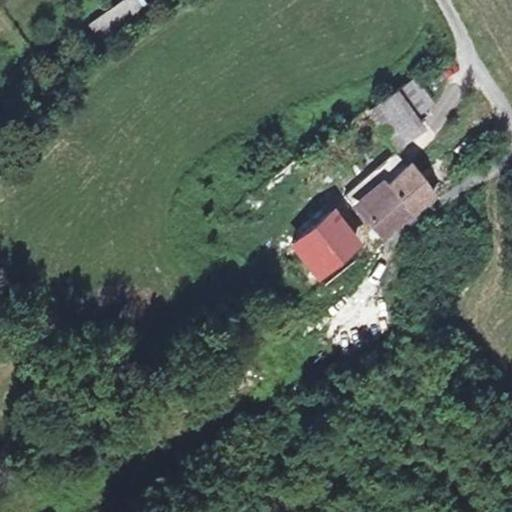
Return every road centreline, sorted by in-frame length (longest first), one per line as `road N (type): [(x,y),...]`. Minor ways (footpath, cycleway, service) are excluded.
road 1 (track): [(511,503),(394,252),(511,170)]
road 2 (residential): [(450,0),(511,112)]
